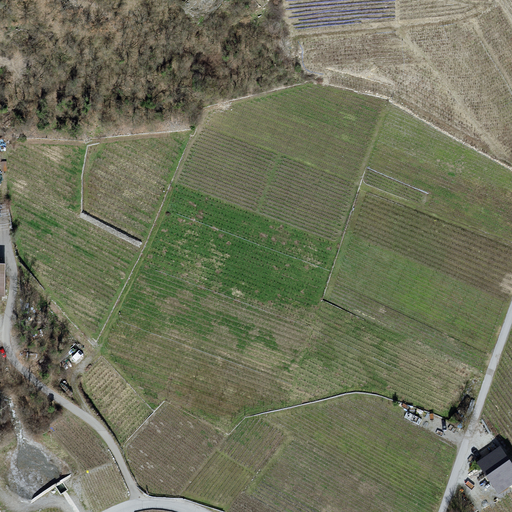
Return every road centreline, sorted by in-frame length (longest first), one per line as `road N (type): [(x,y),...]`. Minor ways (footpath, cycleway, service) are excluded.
road 1 (unclassified): [(136,504),(100,429),(32,379),(14,361),(5,334)]
road 2 (unclassified): [(511,311),(442,511)]
